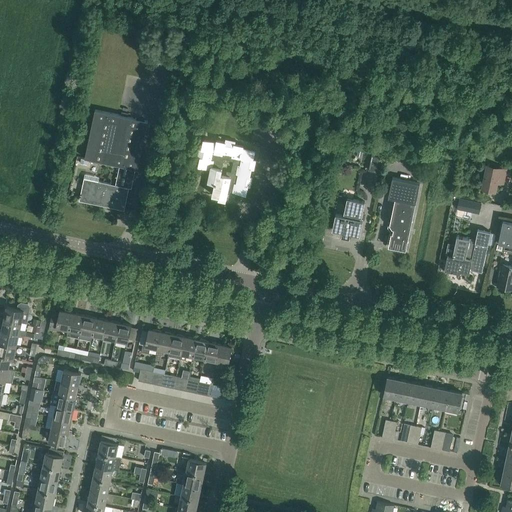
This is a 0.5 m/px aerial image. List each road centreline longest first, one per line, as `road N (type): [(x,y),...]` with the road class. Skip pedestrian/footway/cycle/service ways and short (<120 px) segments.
road 1 (residential): [(261,286),(0,230)]
road 2 (residential): [(253,327),(0,273)]
road 3 (residential): [(511,340),(261,286)]
road 4 (residential): [(492,379),(253,327)]
road 5 (residential): [(253,327),(216,511)]
road 6 (unknown): [(357,307),(386,164)]
road 7 (residential): [(465,498),(492,379)]
